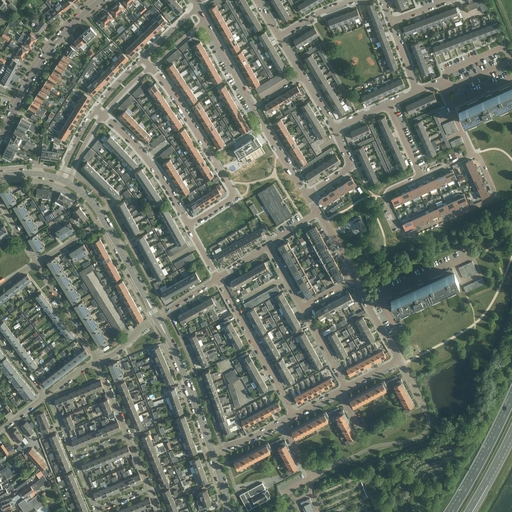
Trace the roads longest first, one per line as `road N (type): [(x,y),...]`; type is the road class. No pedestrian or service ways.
road 1 (residential): [(422,176),(385,196),(405,235),(490,199),(494,188),(471,154)]
road 2 (residential): [(189,225),(233,194),(150,67)]
road 3 (residential): [(305,195),(204,21)]
road 4 (residential): [(0,137),(39,62),(99,0)]
road 5 (residential): [(294,414),(216,277)]
road 6 (unknown): [(158,314),(222,448)]
road 7 (residential): [(189,225),(146,159),(102,114)]
road 8 (motorway): [(511,398),(451,511)]
